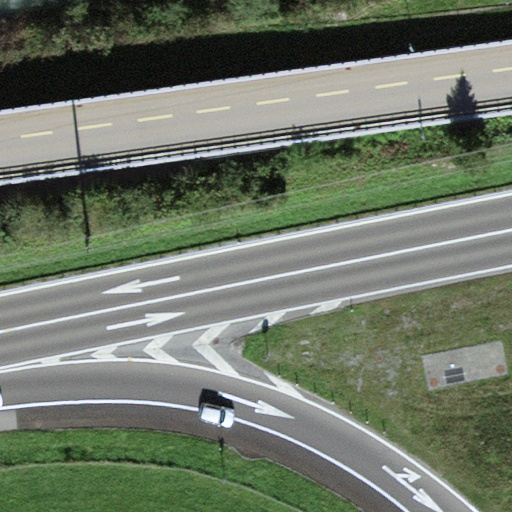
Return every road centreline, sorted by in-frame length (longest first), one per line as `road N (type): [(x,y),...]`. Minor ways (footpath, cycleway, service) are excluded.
road 1 (trunk): [(511,228),(0,331)]
road 2 (primary): [(511,77),(0,148)]
road 3 (trunk): [(0,388),(136,384),(226,400),(339,445),(434,511)]
